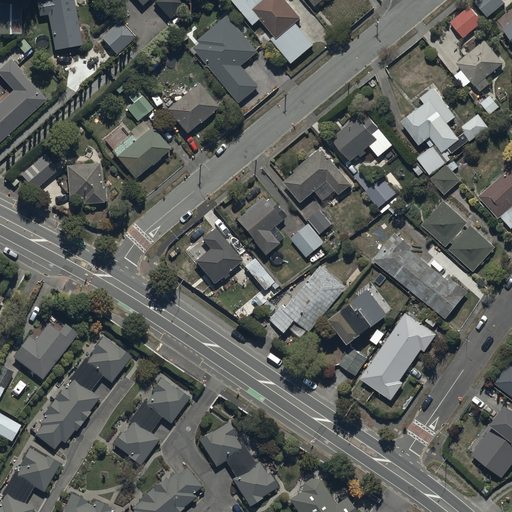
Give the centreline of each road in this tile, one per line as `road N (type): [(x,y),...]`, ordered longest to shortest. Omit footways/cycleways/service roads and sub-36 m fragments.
road 1 (residential): [(113,281),(165,215),(424,0)]
road 2 (secondary): [(113,281),(398,471)]
road 3 (residential): [(398,471),(511,306)]
road 4 (secondary): [(0,219),(113,281)]
